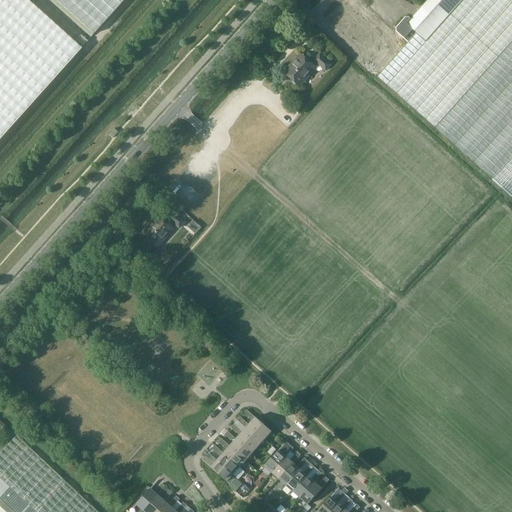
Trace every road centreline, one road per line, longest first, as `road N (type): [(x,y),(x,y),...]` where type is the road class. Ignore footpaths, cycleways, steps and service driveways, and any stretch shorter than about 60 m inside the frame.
road 1 (tertiary): [(0,307),(277,0)]
road 2 (residential): [(383,511),(248,398),(188,460),(221,511)]
